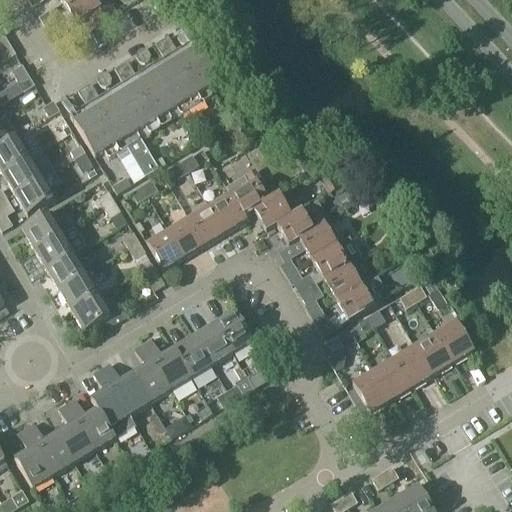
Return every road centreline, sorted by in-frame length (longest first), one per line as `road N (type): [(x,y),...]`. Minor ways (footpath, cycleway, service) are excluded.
road 1 (residential): [(340,468),(299,389),(311,357),(251,264),(64,373),(47,347)]
road 2 (residential): [(0,16),(19,4),(71,80),(177,26)]
road 3 (residential): [(340,468),(346,478),(511,380)]
